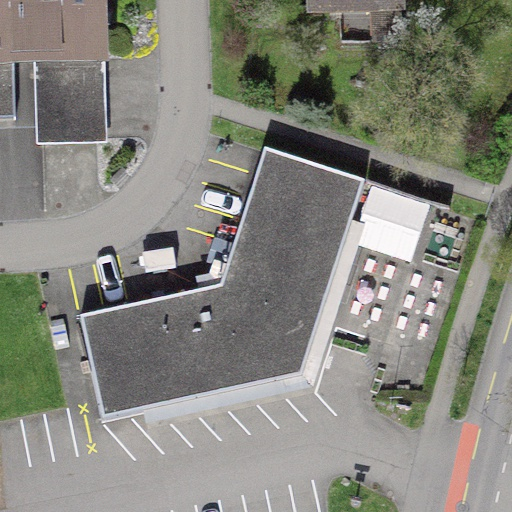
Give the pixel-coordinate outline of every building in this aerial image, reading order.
[(110,70),(107,0),(0,0),(0,72),(14,72),(34,72),(36,150),(108,148),(106,70),(110,70)] [(401,17),(405,16),(404,0),(306,0),(307,19),(372,17),(372,39),(401,38),(401,17)] [(0,121),(16,121),(14,72),(0,72),(0,121)] [(414,263),(433,206),(264,151),(235,244),(215,239),(206,263),(214,265),(211,277),(196,279),(198,294),(80,319),(96,401),(101,423),(303,379),(314,383),(331,343),(342,345),(335,365),(394,385),(431,269),(414,263)] [(119,171),(107,184),(110,187),(123,174),(119,171)]
